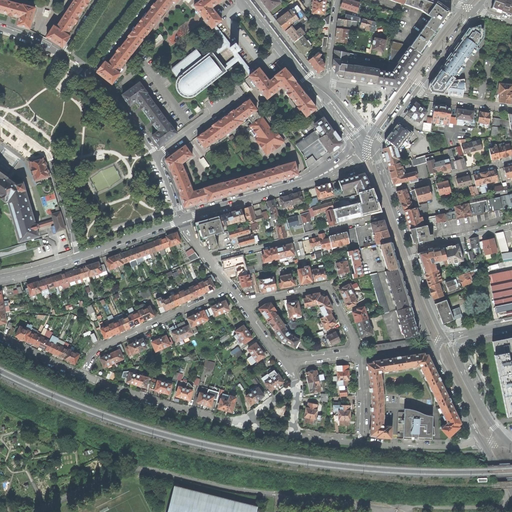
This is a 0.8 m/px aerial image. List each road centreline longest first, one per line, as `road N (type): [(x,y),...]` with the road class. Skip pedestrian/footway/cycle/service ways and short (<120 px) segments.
road 1 (residential): [(81,376),(101,346),(229,287)]
road 2 (residential): [(181,218),(343,162)]
road 3 (unclassified): [(0,119),(49,155),(79,256)]
road 4 (residential): [(357,350),(324,288),(243,306)]
road 5 (residential): [(225,420),(81,376)]
road 6 (residential): [(389,190),(511,160)]
road 7 (tertiary): [(445,339),(432,346),(481,441)]
road 8 (residential): [(481,441),(360,443)]
